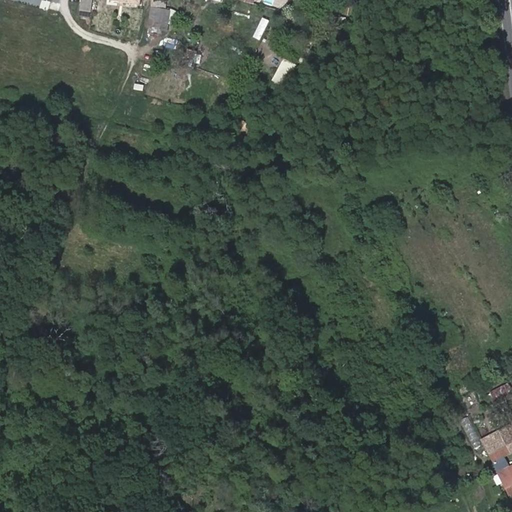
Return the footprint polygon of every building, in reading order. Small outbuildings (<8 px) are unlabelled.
[(116,0),(115,6),(142,10),(142,0),(116,0)] [(94,16),(95,4),(85,3),(84,15),(94,16)] [(150,40),(159,41),(162,22),(153,21),(152,24),(150,40)] [(162,22),(159,41),(164,42),(168,42),(168,34),(174,34),(175,23),(162,22)] [(506,384),(486,394),(490,403),(511,393),(506,384)] [(511,484),(503,488),(509,501),(511,499),(511,472),(507,475),(511,484)] [(511,484),(507,475),(499,479),(503,488),(511,484)]
